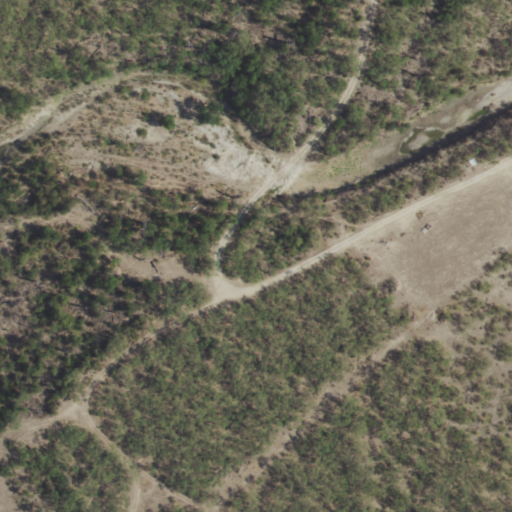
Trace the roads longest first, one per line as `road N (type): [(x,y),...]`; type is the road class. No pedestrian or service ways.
road 1 (residential): [(275,511),(136,455),(91,427),(91,386),(119,358),(461,126),(511,100)]
road 2 (residential): [(241,0),(203,120),(195,234),(222,293)]
